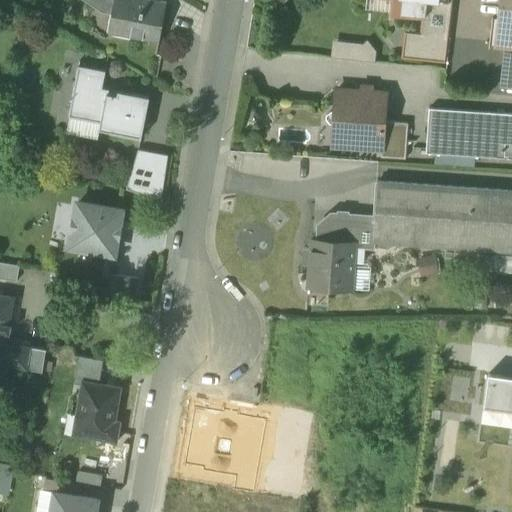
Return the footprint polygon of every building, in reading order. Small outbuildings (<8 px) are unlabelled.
[(114,33),(159,42),(166,2),(153,0),(98,0),(118,11),(114,33)] [(394,0),(365,0),(365,10),(393,14),(394,0)] [(425,16),(426,2),(426,0),(394,0),(393,14),(422,17),(425,17),(425,18),(428,18),(428,16),(425,16)] [(511,0),(499,0),(495,43),(508,45),(511,45),(511,0)] [(446,37),(449,5),(436,3),(426,2),(425,16),(428,16),(428,18),(425,18),(425,17),(422,17),(421,35),(446,37)] [(416,49),(418,34),(406,33),(403,58),(436,62),(433,57),(422,56),(416,49)] [(436,62),(443,62),(446,37),(421,35),(418,34),(416,49),(422,56),(433,57),(436,62)] [(336,43),(334,59),(373,63),(375,53),(367,43),(363,46),(336,43)] [(76,80),(102,84),(104,72),(78,67),(76,80)] [(69,117),(102,122),(107,91),(101,90),(102,84),(76,80),(69,117)] [(381,150),(382,150),(384,122),(386,94),(336,90),(334,112),(330,112),(326,116),(326,120),(329,124),(333,124),(333,127),(357,128),(356,148),(381,150)] [(112,124),(117,93),(107,91),(102,122),(112,124)] [(111,131),(141,136),(148,99),(117,93),(112,124),(111,131)] [(474,157),(511,159),(511,115),(429,109),(426,153),(435,154),(474,157)] [(102,122),(69,117),(66,134),(99,140),(102,122)] [(380,158),(405,159),(408,124),(384,122),(382,150),(381,150),(380,158)] [(357,128),(333,127),(332,146),(356,148),(357,128)] [(168,156),(138,150),(126,189),(161,200),(168,156)] [(474,157),(435,154),(434,165),(474,168),(474,157)] [(373,243),(511,252),(511,191),(377,182),(375,217),(373,243)] [(78,203),(71,247),(114,254),(121,210),(78,203)] [(355,243),(354,248),(363,249),(372,250),(373,243),(375,217),(331,214),(318,225),(317,240),(355,243)] [(351,290),(353,263),(354,248),(355,243),(317,240),(311,240),(308,282),(310,282),(328,283),(328,289),(351,291),(351,290)] [(363,263),(363,249),(354,248),(353,263),(363,263)] [(19,266),(0,262),(0,279),(16,282),(19,266)] [(366,263),(363,263),(353,263),(351,290),(369,291),(371,268),(366,263)] [(115,275),(112,299),(136,302),(139,279),(115,275)] [(328,283),(310,282),(308,304),(327,305),(328,289),(328,283)] [(0,365),(43,372),(47,350),(6,343),(8,334),(9,334),(11,325),(9,325),(14,298),(0,295),(0,365)] [(82,381),(99,384),(103,359),(86,356),(82,381)] [(511,377),(488,374),(483,407),(511,411),(511,377)] [(66,434),(117,443),(120,421),(115,420),(121,387),(99,384),(82,381),(76,414),(70,414),(66,434)] [(222,413),(194,408),(184,464),(236,474),(255,477),(265,421),(237,416),(237,413),(223,410),(222,413)] [(77,483),(100,487),(102,475),(79,471),(77,483)] [(255,477),(236,474),(234,490),(252,493),(255,477)] [(46,479),(44,490),(55,492),(78,496),(80,485),(46,479)] [(36,511),(51,511),(55,492),(44,490),(40,490),(36,511)] [(78,496),(55,492),(51,511),(94,511),(97,500),(78,496)]
